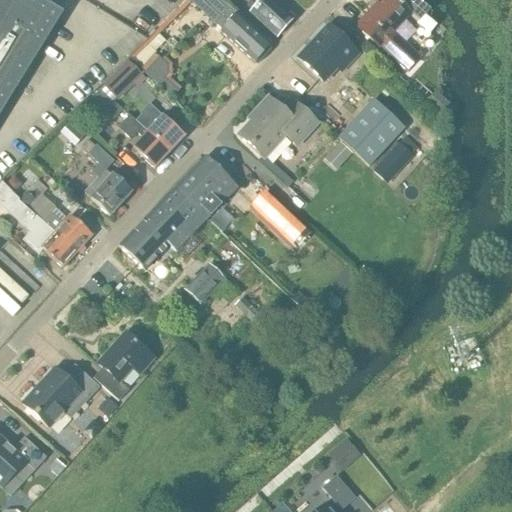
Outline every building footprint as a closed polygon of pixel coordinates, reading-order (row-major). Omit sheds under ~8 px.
[(0,0),(0,115),(62,14),(38,0),(0,0)] [(270,45),(219,0),(215,0),(202,15),(214,26),(216,24),(224,31),(221,33),(254,63),(270,45)] [(270,0),(254,0),(259,3),(249,14),(261,25),(276,38),(293,20),(278,7),(270,0)] [(410,14),(395,0),(384,0),(369,18),(366,15),(355,27),(378,48),(379,47),(406,72),(418,59),(392,35),(410,14)] [(357,54),(342,40),(328,26),(312,43),(315,46),(301,61),(298,58),(297,59),(322,83),(336,69),(340,73),(357,54)] [(117,101),(141,77),(128,62),(103,86),(117,101)] [(161,62),(152,72),(162,81),(168,75),(167,68),(161,62)] [(101,115),(103,113),(112,122),(121,112),(99,91),(88,103),(101,115)] [(262,159),(283,136),(297,145),(316,124),(295,105),(285,116),(268,100),(257,112),(260,114),(238,137),(262,159)] [(373,101),(338,139),(369,168),(404,129),(373,101)] [(135,122),(169,153),(184,138),(162,117),(161,118),(148,106),(138,116),(139,117),(135,122)] [(68,116),(65,120),(73,127),(76,124),(68,116)] [(133,149),(140,155),(154,169),(169,153),(135,122),(129,116),(117,128),(130,141),(137,134),(142,139),(133,149)] [(406,137),(374,172),(386,183),(412,156),(410,155),(417,147),(406,137)] [(84,194),(94,204),(109,218),(130,194),(105,171),(113,163),(96,147),(95,147),(87,140),(80,148),(88,155),(87,156),(99,166),(92,174),(97,179),(84,194)] [(118,248),(133,261),(144,272),(168,246),(175,252),(236,189),(204,158),(118,248)] [(13,177),(5,185),(13,193),(21,185),(13,177)] [(50,179),(44,185),(49,189),(54,183),(50,179)] [(19,200),(17,201),(35,217),(55,235),(63,225),(61,223),(65,219),(54,209),(55,208),(53,206),(42,196),(47,191),(37,181),(35,183),(19,200)] [(1,184),(0,185),(0,205),(25,228),(30,232),(22,241),(30,249),(38,256),(42,251),(47,256),(62,269),(76,254),(55,235),(35,217),(17,201),(19,200),(1,184)] [(286,189),(278,197),(297,215),(306,206),(288,188),(287,188),(286,189)] [(55,235),(76,254),(91,237),(70,218),(63,225),(55,235)] [(183,289),(198,303),(221,279),(206,265),(183,289)] [(243,298),(234,307),(256,329),(265,320),(243,298)] [(325,333),(312,344),(326,359),(338,348),(325,333)] [(98,366),(113,379),(118,383),(131,368),(139,375),(152,360),(125,335),(98,366)] [(54,370),(22,405),(48,429),(62,413),(70,420),(99,389),(74,366),(63,378),(54,370)] [(107,399),(97,410),(107,419),(117,408),(107,399)] [(264,408),(256,416),(262,423),(271,414),(264,408)] [(0,439),(0,487),(2,489),(25,464),(34,472),(45,459),(23,439),(13,451),(0,439)] [(346,440),(328,456),(342,472),(360,456),(346,440)] [(55,461),(50,466),(50,473),(56,478),(64,469),(55,461)] [(322,490),(341,511),(354,500),(336,478),(322,490)]
